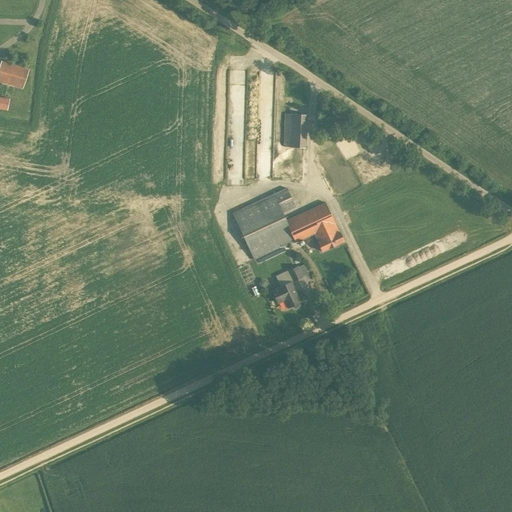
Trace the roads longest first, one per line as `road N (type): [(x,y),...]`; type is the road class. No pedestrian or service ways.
road 1 (track): [(0,476),(511,238)]
road 2 (unclassified): [(511,212),(188,0)]
